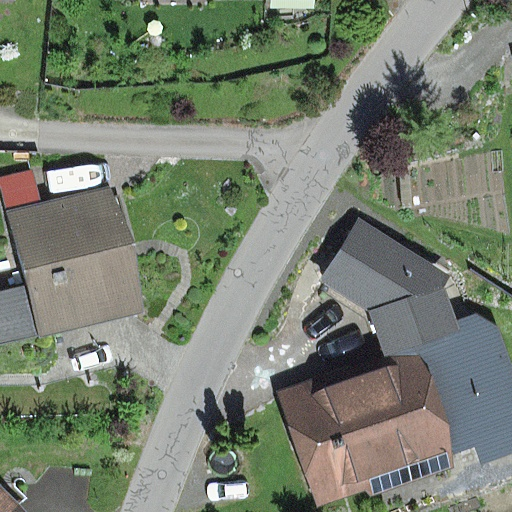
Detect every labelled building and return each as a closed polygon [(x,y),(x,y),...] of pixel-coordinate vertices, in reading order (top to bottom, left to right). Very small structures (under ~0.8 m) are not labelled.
[(1,178),(10,212),(44,203),(36,169),(1,178)] [(44,203),(10,212),(28,287),(0,293),(0,345),(144,310),(113,186),(44,203)] [(382,350),(459,323),(446,289),(454,274),(359,220),(321,283),(371,312),(382,350)] [(459,323),(382,350),(385,355),(426,478),(456,468),(451,454),(475,446),(482,466),(511,455),(511,361),(501,330),(477,316),(459,323)] [(426,478),(385,355),(275,392),(315,508),(366,490),(374,496),(426,478)] [(0,511),(28,511),(0,481),(0,511)]
